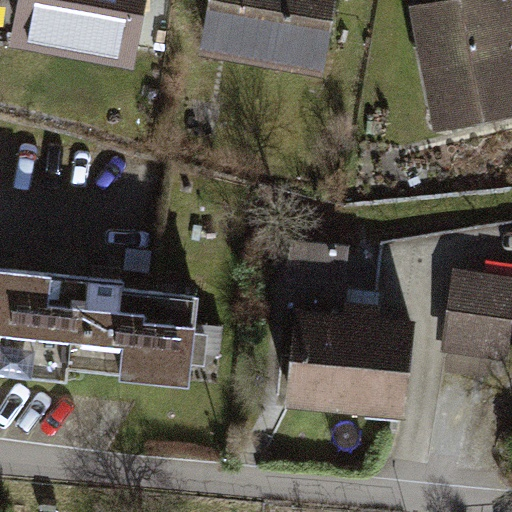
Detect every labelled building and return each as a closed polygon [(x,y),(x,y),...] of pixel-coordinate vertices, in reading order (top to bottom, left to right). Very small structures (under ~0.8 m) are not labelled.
[(143,0),(24,0),(19,30),(135,51),(143,0)] [(332,0),(210,0),(204,48),(323,65),(332,0)] [(511,0),(471,0),(411,14),(437,126),(511,108),(511,0)] [(346,255),(293,249),(289,283),(342,289),(346,255)] [(511,291),(511,277),(461,271),(450,353),(503,360),(511,291)] [(186,291),(0,273),(0,362),(139,376),(178,380),(186,291)] [(337,315),(292,311),(283,398),(398,410),(407,324),(376,321),(379,299),(339,295),(337,315)]
